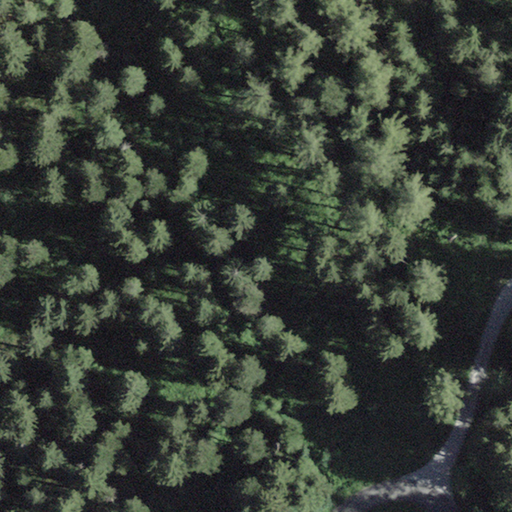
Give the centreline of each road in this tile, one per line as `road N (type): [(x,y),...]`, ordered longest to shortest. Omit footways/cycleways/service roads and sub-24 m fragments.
road 1 (track): [(511,286),(494,316),(436,499)]
road 2 (track): [(448,511),(418,488),(400,486),(359,496),(338,511)]
